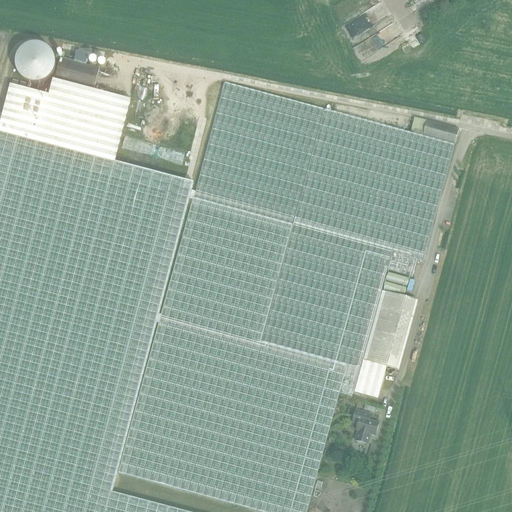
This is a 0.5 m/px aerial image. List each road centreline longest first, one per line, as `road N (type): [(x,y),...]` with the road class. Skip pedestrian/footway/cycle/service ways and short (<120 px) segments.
road 1 (unknown): [(471,125),(116,58)]
road 2 (unknown): [(471,125),(386,392)]
